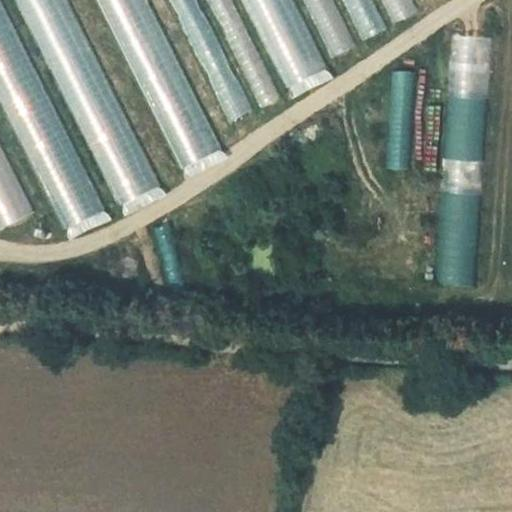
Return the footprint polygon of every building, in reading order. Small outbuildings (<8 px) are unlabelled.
[(0,0),(0,120),(46,233),(105,209),(144,192),(65,0),(0,0)] [(241,0),(277,88),(318,72),(288,0),(241,0)] [(383,0),(393,20),(415,9),(409,0),(383,0)] [(312,12),(329,54),(350,46),(334,4),(312,12)] [(446,34),(438,282),(475,283),(483,35),(446,34)] [(411,140),(412,69),(390,69),(389,140),(411,140)] [(0,225),(21,216),(0,167),(0,225)]
